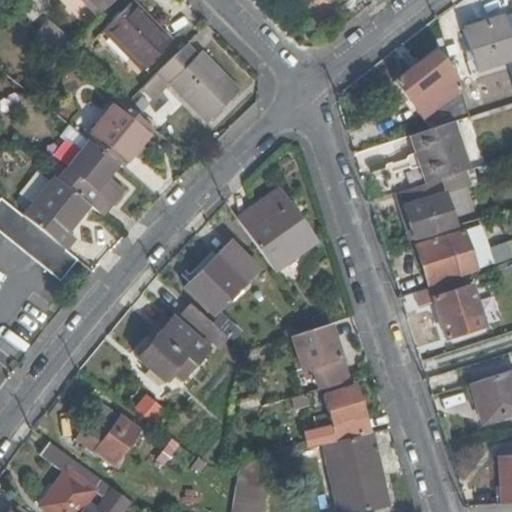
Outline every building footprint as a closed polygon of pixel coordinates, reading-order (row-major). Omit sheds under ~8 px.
[(77,0),(93,16),(110,0),(77,0)] [(128,4),(100,30),(139,69),(166,42),(128,4)] [(511,48),(502,16),(462,29),(474,68),(511,57),(511,48)] [(43,21),(34,33),(57,52),(68,41),(43,21)] [(166,61),(141,86),(151,96),(167,82),(207,122),(237,93),(215,70),(196,51),(193,53),(183,44),(166,61)] [(420,118),(421,118),(438,103),(453,91),(446,73),(444,71),(445,69),(432,52),(392,82),(413,109),(420,118)] [(113,98),(79,134),(81,136),(114,162),(119,166),(152,129),(122,105),(113,98)] [(466,117),(462,104),(421,118),(421,119),(428,130),(451,122),(456,120),(466,117)] [(412,135),(428,130),(421,119),(407,126),(412,135)] [(409,136),(425,183),(466,168),(451,122),(428,130),(412,135),(409,136)] [(58,167),(51,177),(64,187),(85,204),(101,217),(119,191),(103,177),(114,162),(81,136),(58,167)] [(48,174),(15,213),(25,221),(61,250),(71,238),(62,231),(85,204),(64,187),(51,177),(49,175),(48,174)] [(412,240),(454,226),(439,178),(425,183),(409,188),(397,192),(412,240)] [(275,191),(235,219),(238,223),(271,269),(272,271),(306,246),(295,230),(301,225),(289,209),(275,191)] [(15,213),(0,200),(0,233),(58,281),(75,260),(61,250),(25,221),(15,213)] [(312,241),(301,225),(295,230),(306,246),(312,241)] [(492,267),(503,264),(500,258),(488,261),(476,227),(414,245),(427,285),(458,274),(459,277),(492,267)] [(228,244),(214,257),(221,262),(233,249),(228,244)] [(221,262),(214,257),(213,256),(183,286),(211,315),(256,271),(233,249),(221,262)] [(456,279),(413,292),(418,307),(433,303),(444,337),(465,331),(463,325),(480,319),(469,285),(462,287),(459,277),(456,279)] [(204,316),(189,303),(174,321),(195,340),(202,333),(203,334),(212,325),(213,324),(204,316)] [(195,340),(174,321),(170,318),(146,346),(143,345),(136,354),(134,358),(159,380),(172,365),(183,374),(205,349),(195,340)] [(214,325),(226,336),(231,330),(220,319),(214,325)] [(313,328),(290,335),(301,369),(311,366),(319,390),(347,383),(329,323),(313,328)] [(228,339),(212,325),(203,334),(219,348),(228,339)] [(511,412),(511,379),(509,370),(494,375),(468,383),(480,422),(511,412)] [(361,408),(354,386),(322,396),(330,426),(306,431),(309,447),(322,444),(368,433),(361,408)] [(162,407),(145,393),(134,407),(151,420),(162,407)] [(237,402),(239,412),(260,407),(256,395),(237,402)] [(135,430),(118,415),(115,418),(98,406),(73,439),(90,451),(91,449),(110,463),(135,430)] [(368,433),(322,444),(337,511),(362,511),(386,507),(369,433),(368,433)] [(165,466),(180,445),(169,437),(154,458),(165,466)] [(62,474),(38,508),(43,511),(120,511),(128,502),(70,458),(47,442),(36,456),(62,474)] [(292,460),(290,451),(271,456),(269,467),(292,460)] [(511,455),(498,456),(500,505),(511,504),(511,455)] [(271,456),(240,463),(233,511),(261,511),(265,492),(269,467),(271,456)]
